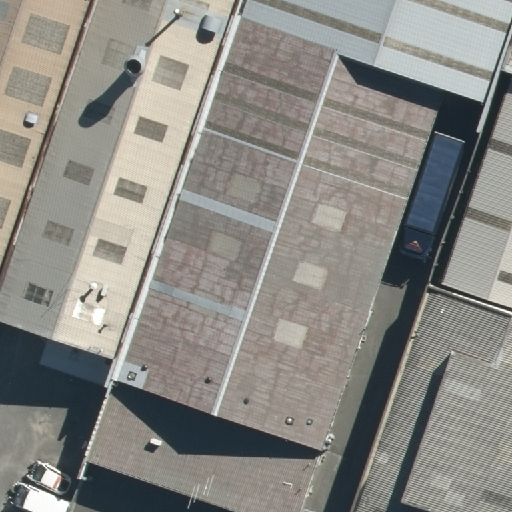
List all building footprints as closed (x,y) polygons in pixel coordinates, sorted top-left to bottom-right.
[(239,0),(0,0),(0,331),(113,369),(239,0)] [(511,3),(511,0),(249,0),(240,28),(483,113),(492,85),(511,92),(511,10),(510,10),(511,3)] [(305,511),(445,104),(239,34),(87,481),(179,511),(305,511)] [(511,100),(508,99),(441,305),(511,328),(511,100)] [(511,511),(511,339),(426,311),(359,511),(511,511)]
